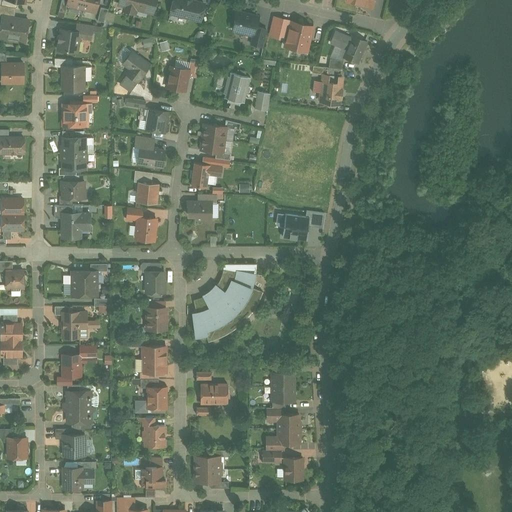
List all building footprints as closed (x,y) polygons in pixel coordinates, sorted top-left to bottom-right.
[(67,0),(61,0),(59,11),(65,13),(67,5),(67,0)] [(83,0),(67,0),(67,5),(81,8),(83,0)] [(98,0),(83,0),(81,8),(96,12),(98,0)] [(119,0),(119,4),(125,6),(124,11),(135,13),(136,9),(152,13),(153,9),(154,8),(156,2),(155,1),(155,0),(119,0)] [(194,1),(189,0),(173,0),(170,13),(190,18),(194,1)] [(204,4),(194,1),(190,18),(200,20),(204,4)] [(0,5),(0,16),(2,16),(14,18),(16,7),(0,5)] [(108,9),(101,7),(97,21),(104,22),(108,9)] [(258,17),(237,11),(233,29),(236,30),(237,32),(244,34),(246,32),(253,34),(254,34),(256,26),(258,17)] [(14,18),(2,16),(0,29),(0,38),(25,42),(28,20),(14,18)] [(291,21),(274,17),(269,35),(279,37),(279,35),(287,37),(291,21)] [(312,26),(291,21),(287,37),(285,46),(306,51),(312,26)] [(93,25),(77,23),(75,31),(80,32),(80,38),(91,40),(93,25)] [(266,29),(256,26),(254,34),(253,34),(251,44),(262,46),(266,29)] [(75,31),(60,29),(59,34),(57,36),(57,39),(58,41),(57,49),(77,52),(80,38),(80,32),(75,31)] [(359,38),(352,35),(351,38),(335,31),(330,42),(346,49),(343,57),(358,63),(367,41),(360,38),(361,37),(359,36),(359,38)] [(149,64),(130,50),(126,57),(127,58),(123,64),(130,69),(127,74),(138,82),(142,76),(141,75),(149,64)] [(72,59),(54,58),(54,67),(62,67),(63,66),(72,66),(72,59)] [(199,60),(190,58),(189,66),(198,68),(199,60)] [(343,60),(329,58),(328,67),(342,69),(343,60)] [(6,63),(1,63),(1,64),(1,82),(24,82),(24,63),(6,63)] [(72,66),(63,66),(62,67),(62,89),(83,89),(84,66),(72,66)] [(188,69),(171,66),(169,75),(167,77),(167,80),(168,82),(167,88),(184,91),(187,76),(188,69)] [(198,68),(189,66),(188,69),(187,76),(196,78),(198,68)] [(251,77),(230,72),(230,73),(229,76),(227,76),(223,93),(225,94),(224,97),(224,98),(228,99),(227,103),(239,106),(240,102),(244,103),(244,102),(246,94),(248,94),(250,87),(248,86),(250,78),(251,77)] [(138,82),(127,74),(125,77),(128,80),(124,86),(131,91),(138,82)] [(342,76),(322,74),(321,82),(323,82),(322,90),(320,92),(319,97),(321,100),(321,102),(329,103),(330,105),(335,105),(337,104),(339,104),(339,98),(341,98),(342,90),(340,89),(342,76)] [(128,80),(125,77),(120,84),(124,86),(128,80)] [(271,93),(257,91),(254,108),(268,111),(271,93)] [(145,101),(127,98),(126,105),(144,108),(145,101)] [(81,101),(70,101),(70,104),(62,104),(62,125),(88,125),(88,120),(86,120),(86,112),(91,112),(91,104),(81,104),(81,101)] [(167,112),(150,109),(148,116),(146,118),(146,121),(148,124),(150,124),(149,130),(164,132),(167,112)] [(240,123),(226,120),(225,126),(226,126),(226,128),(239,130),(240,123)] [(225,126),(204,123),(200,150),(216,152),(223,153),(226,128),(226,126),(225,126)] [(8,130),(0,129),(0,137),(8,137),(8,130)] [(154,138),(136,135),(135,147),(140,148),(141,146),(153,147),(154,138)] [(8,137),(0,137),(0,153),(24,153),(24,137),(8,137)] [(76,137),(62,137),(62,153),(85,153),(86,137),(76,137)] [(153,147),(141,146),(140,148),(138,163),(147,164),(146,166),(155,167),(155,165),(163,166),(165,151),(157,150),(158,148),(153,147)] [(85,153),(62,153),(62,168),(62,169),(76,169),(85,169),(85,153)] [(215,158),(203,156),(202,164),(222,166),(229,167),(230,160),(215,158)] [(202,164),(194,163),(191,186),(207,188),(208,175),(221,176),(222,166),(202,164)] [(152,173),(135,170),(134,182),(138,182),(151,183),(152,173)] [(84,181),(62,181),(62,196),(62,198),(72,198),(84,198),(84,181)] [(151,183),(138,182),(136,202),(157,204),(159,184),(151,183)] [(250,185),(239,185),(239,193),(249,193),(250,185)] [(72,198),(62,198),(62,196),(59,196),(59,205),(72,205),(72,198)] [(23,199),(3,199),(3,214),(23,214),(23,199)] [(198,201),(188,201),(187,210),(188,210),(188,216),(201,216),(201,220),(211,220),(211,202),(209,202),(198,201)] [(59,205),(54,205),(54,218),(62,218),(62,213),(72,213),(72,205),(59,205)] [(143,208),(127,207),(126,219),(138,220),(138,217),(142,217),(143,208)] [(324,213),(306,210),(306,216),(309,217),(308,226),(322,228),(324,213)] [(72,213),(62,213),(62,218),(62,237),(80,237),(80,225),(90,225),(90,213),(72,213)] [(278,213),(276,225),(284,226),(285,214),(278,213)] [(23,214),(3,214),(3,230),(11,230),(23,230),(23,214)] [(306,216),(285,214),(284,226),(282,237),(306,240),(308,226),(309,217),(306,216)] [(142,217),(138,217),(138,220),(136,239),(154,241),(156,219),(142,217)] [(3,239),(0,238),(0,245),(6,246),(6,239),(11,239),(11,230),(3,230),(3,239)] [(13,261),(0,260),(0,271),(6,271),(13,271),(13,261)] [(150,263),(143,263),(140,265),(140,269),(142,272),(146,272),(146,271),(150,271),(150,263)] [(213,292),(207,296),(201,299),(194,301),(197,313),(193,314),(195,335),(206,333),(208,342),(209,341),(209,339),(216,337),(223,334),(224,335),(225,335),(224,333),(231,329),(237,325),(238,326),(239,325),(235,321),(240,317),(244,321),(245,320),(243,319),(249,313),(253,307),(255,308),(255,307),(254,306),(258,299),(261,292),(262,293),(263,291),(251,287),(253,280),(254,273),(225,269),(224,275),(221,282),(217,287),(213,292)] [(13,271),(6,271),(6,284),(11,284),(11,288),(11,295),(20,295),(20,288),(24,288),(24,280),(22,279),(22,276),(23,275),(23,270),(13,271)] [(90,271),(72,271),(72,284),(97,284),(97,271),(90,271)] [(150,271),(146,271),(146,272),(146,293),(151,293),(153,295),(158,295),(160,293),(165,293),(165,271),(160,271),(150,271)] [(97,284),(72,284),(72,297),(97,297),(97,284)] [(121,290),(119,289),(114,291),(117,297),(123,295),(121,290)] [(69,306),(55,307),(55,316),(63,315),(63,312),(69,312),(69,306)] [(148,308),(147,308),(147,322),(150,322),(150,330),(166,330),(166,308),(165,308),(155,308),(148,308)] [(69,312),(63,312),(63,315),(63,337),(79,337),(79,329),(87,329),(86,312),(69,312)] [(17,315),(3,315),(3,324),(17,324),(17,315)] [(3,324),(1,324),(1,340),(22,340),(22,324),(17,324),(3,324)] [(22,340),(1,340),(1,356),(17,356),(22,356),(22,340)] [(93,345),(80,345),(80,353),(84,353),(84,358),(93,358),(93,345)] [(148,346),(143,346),(143,347),(143,359),(166,359),(166,346),(148,346)] [(80,355),(63,355),(63,376),(72,376),(80,376),(80,355)] [(17,356),(3,356),(3,365),(17,365),(17,356)] [(166,359),(143,359),(143,373),(166,373),(166,359)] [(285,372),(272,372),(272,401),(285,401),(294,401),(294,372),(285,372)] [(57,376),(57,385),(72,385),(72,376),(63,376),(57,376)] [(159,379),(141,379),(141,388),(148,388),(148,387),(158,387),(159,379)] [(227,383),(201,383),(201,403),(227,403),(227,383)] [(158,387),(148,387),(148,388),(148,401),(148,408),(166,408),(166,387),(158,387)] [(91,391),(67,391),(68,407),(91,407),(98,407),(98,396),(91,396),(91,391)] [(0,413),(4,413),(4,404),(8,404),(8,399),(0,398),(0,413)] [(136,401),(136,412),(148,412),(148,408),(148,401),(136,401)] [(91,407),(68,407),(68,422),(91,422),(91,407)] [(272,408),(267,408),(267,418),(278,417),(278,413),(283,414),(283,408),(272,408)] [(283,414),(278,413),(278,417),(278,429),(299,429),(299,414),(283,414)] [(154,418),(143,418),(143,426),(146,426),(146,425),(154,425),(154,418)] [(154,425),(146,425),(146,426),(146,446),(165,446),(165,425),(154,425)] [(12,429),(0,428),(0,438),(8,438),(12,437),(12,429)] [(68,429),(55,429),(55,439),(63,439),(63,435),(68,435),(68,429)] [(299,429),(278,429),(278,440),(278,443),(284,443),(299,443),(299,429)] [(68,435),(63,435),(63,439),(63,455),(85,455),(85,434),(68,435)] [(12,437),(8,438),(8,458),(26,458),(26,437),(12,437)] [(278,440),(266,440),(266,450),(281,450),(284,450),(284,443),(278,443),(278,440)] [(266,450),(263,450),(263,461),(281,461),(281,450),(266,450)] [(210,456),(195,456),(195,469),(220,469),(220,456),(210,456)] [(162,457),(152,457),(152,466),(162,466),(162,457)] [(302,458),(285,458),(285,479),(302,479),(302,458)] [(91,461),(78,461),(78,467),(78,470),(91,470),(91,461)] [(152,466),(146,466),(146,469),(141,469),(135,470),(135,479),(141,479),(146,479),(146,490),(155,490),(155,487),(166,487),(166,479),(162,479),(162,466),(152,466)] [(78,467),(63,467),(64,489),(82,489),(82,480),(92,480),(92,470),(91,470),(78,470),(78,467)] [(220,469),(195,469),(195,482),(210,482),(220,482),(220,481),(220,469)] [(111,511),(112,501),(97,501),(96,511),(111,511)]
